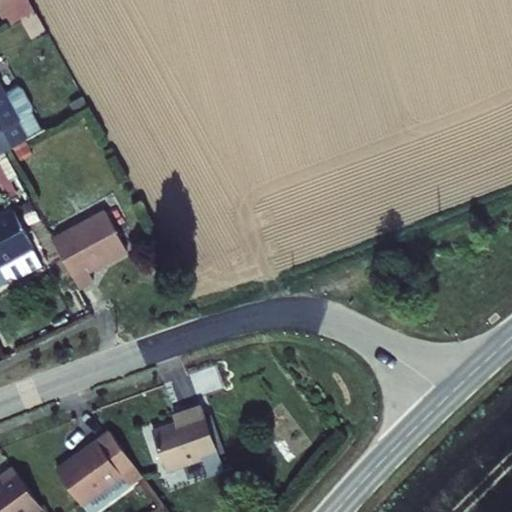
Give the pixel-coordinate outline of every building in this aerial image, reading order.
[(0,0),(0,13),(6,25),(35,10),(29,0),(0,0)] [(19,19),(30,42),(47,34),(36,11),(19,19)] [(0,153),(27,138),(18,122),(23,119),(0,78),(0,153)] [(0,282),(12,276),(14,280),(43,265),(12,208),(0,214),(0,282)] [(52,237),(80,289),(95,281),(90,272),(128,251),(105,209),(52,237)] [(254,493),(229,416),(213,423),(216,431),(183,443),(204,500),(231,490),(234,501),(254,493)] [(113,511),(148,486),(123,453),(84,482),(107,511),(113,511)] [(64,511),(42,480),(29,491),(34,497),(12,511),(64,511)]
